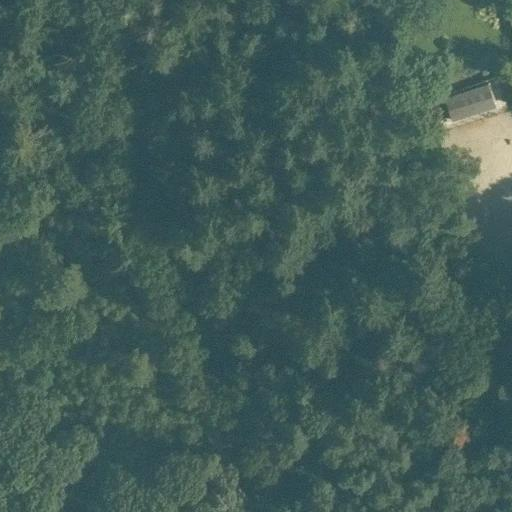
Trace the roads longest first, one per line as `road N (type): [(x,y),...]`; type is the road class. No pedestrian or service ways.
road 1 (track): [(246,511),(134,106),(131,56),(114,0)]
road 2 (track): [(176,258),(427,155)]
road 3 (track): [(0,156),(134,106)]
